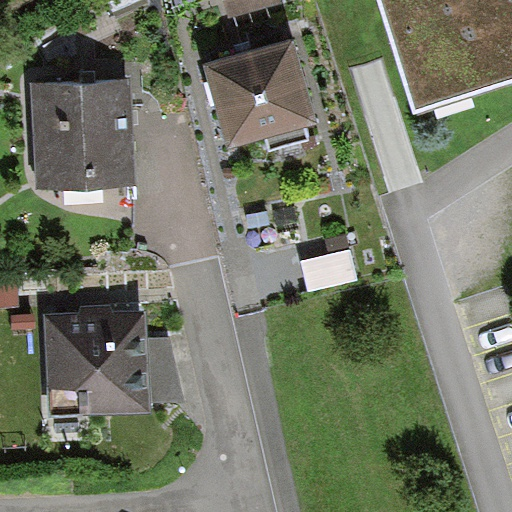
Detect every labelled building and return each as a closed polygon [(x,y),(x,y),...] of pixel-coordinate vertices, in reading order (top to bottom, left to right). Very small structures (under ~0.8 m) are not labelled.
[(282,0),(223,0),(229,18),(283,4),(282,0)] [(511,0),(378,0),(412,110),(511,80),(511,0)] [(296,41),(205,64),(226,146),(268,135),(272,148),(310,139),(307,128),(317,125),(296,41)] [(133,80),(33,83),(36,190),(136,187),(133,80)] [(327,256),(301,262),(307,290),(357,279),(346,234),(323,239),(327,256)] [(286,269),(242,272),(243,298),(288,295),(286,269)] [(129,322),(40,326),(44,415),(133,411),(129,322)]
